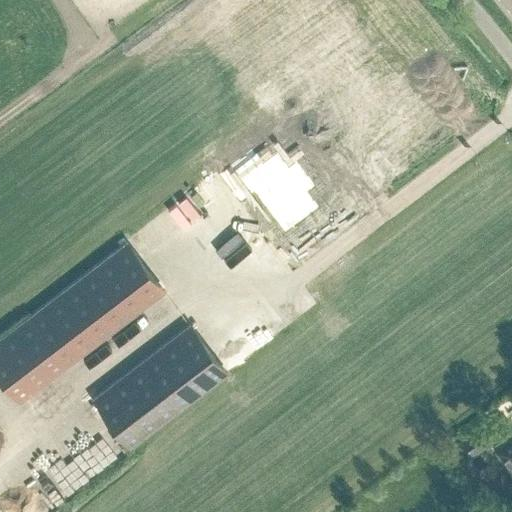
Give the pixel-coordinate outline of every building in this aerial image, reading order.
[(274,179),(263,164),(250,174),(240,162),(208,186),(228,211),(240,201),(273,242),(305,218),(293,203),(301,197),(282,173),(274,179)] [(125,239),(0,335),(0,380),(16,401),(163,288),(125,239)] [(130,444),(226,371),(188,322),(92,395),(130,444)] [(472,452),(501,432),(486,410),(457,431),(472,452)] [(511,433),(494,447),(511,471),(511,433)] [(20,480),(31,473),(24,462),(13,469),(20,480)] [(71,480),(55,491),(63,502),(79,491),(71,480)]
